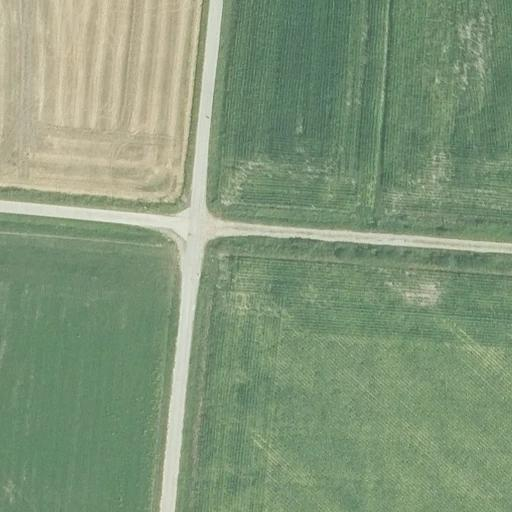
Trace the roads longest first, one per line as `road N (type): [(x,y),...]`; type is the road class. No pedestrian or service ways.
road 1 (unclassified): [(166,511),(192,226)]
road 2 (unclassified): [(215,0),(192,226)]
road 3 (unknown): [(192,226),(395,222)]
road 4 (unclassified): [(192,226),(0,212)]
